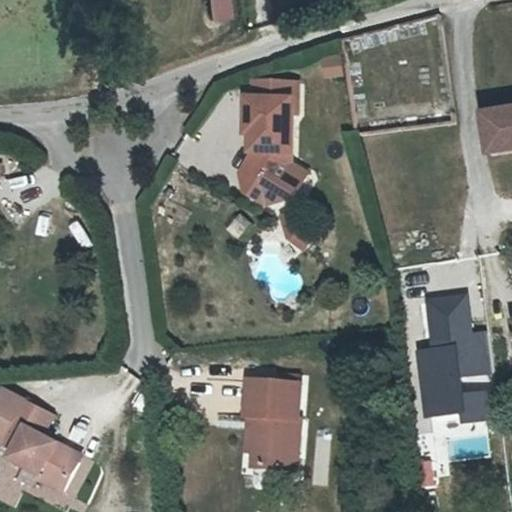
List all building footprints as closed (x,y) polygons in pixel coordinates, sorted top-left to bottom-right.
[(231,0),(210,0),(211,20),(233,18),(231,0)] [(323,46),(326,79),(349,77),(346,44),(323,46)] [(246,196),(268,207),(279,191),(293,167),(294,165),(296,114),(301,114),(303,83),(259,82),(257,111),(252,111),(251,131),(258,132),(257,149),(243,173),(246,196)] [(511,112),(487,116),(493,159),(511,155),(511,112)] [(316,188),(293,167),(279,191),(301,213),(308,211),(317,196),(316,188)] [(304,237),(298,215),(286,218),(293,242),(306,252),(312,245),(304,237)] [(465,293),(422,299),(429,350),(419,351),(428,419),(469,413),(464,379),(494,375),(488,333),(471,336),(465,293)] [(292,463),(309,466),(313,412),(309,412),(310,393),(260,388),(256,423),(259,423),(269,423),(265,460),(265,473),(291,476),(292,463)] [(42,414),(27,406),(8,395),(0,411),(0,462),(7,450),(20,457),(16,466),(45,481),(41,488),(67,501),(82,471),(63,463),(58,460),(63,450),(49,443),(37,438),(33,435),(42,414)] [(37,438),(49,443),(59,422),(42,414),(33,435),(37,438)] [(269,423),(259,423),(256,459),(265,460),(269,423)] [(63,463),(82,471),(86,461),(63,450),(58,460),(63,463)] [(292,463),(291,476),(308,478),(309,466),(292,463)]
